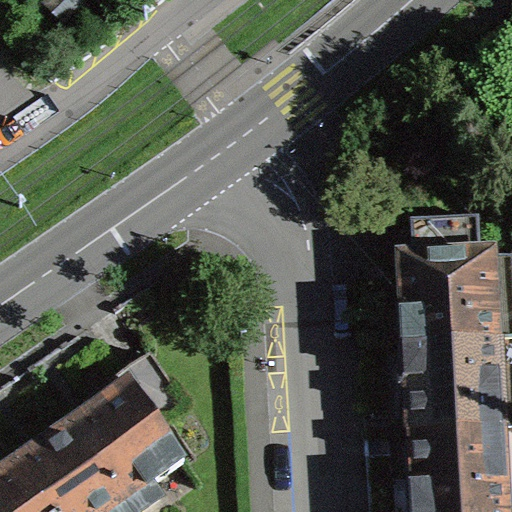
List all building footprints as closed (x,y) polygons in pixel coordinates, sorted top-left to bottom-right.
[(399,311),(401,348),(511,341),(511,258),(493,259),(493,254),(480,254),(478,219),(411,222),(413,258),(400,258),(401,271),(403,311),(399,311)] [(408,384),(410,434),(511,428),(511,341),(401,348),(402,363),(403,384),(408,384)] [(88,412),(69,426),(128,511),(140,511),(159,499),(151,486),(184,463),(158,426),(186,407),(151,356),(84,402),(91,411),(88,412)] [(19,455),(12,460),(48,511),(128,511),(69,426),(40,446),(38,443),(19,455)] [(409,484),(410,511),(511,511),(511,428),(410,434),(411,447),(413,484),(409,484)] [(48,511),(12,460),(0,468),(0,511),(48,511)]
